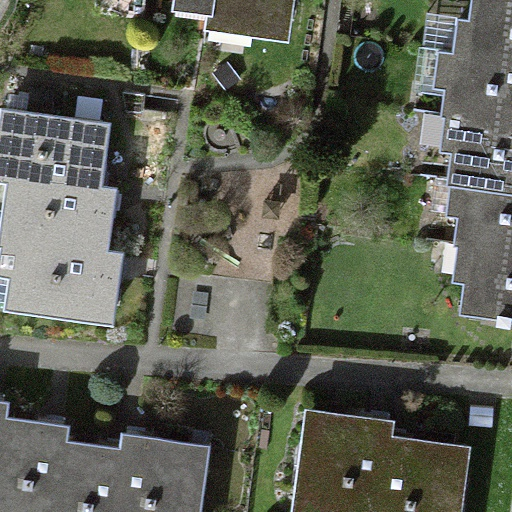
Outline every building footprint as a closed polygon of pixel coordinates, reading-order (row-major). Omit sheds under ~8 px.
[(208,0),(208,10),(286,18),(288,0),(208,0)] [(511,0),(478,0),(471,51),(454,49),(445,112),(463,115),(454,176),(468,178),(459,243),(474,245),(466,307),(511,312),(511,0)] [(118,191),(102,189),(108,145),(111,127),(2,112),(0,128),(0,173),(10,175),(1,236),(17,239),(8,302),(115,318),(123,265),(125,254),(109,252),(117,198),(118,191)] [(401,433),(390,432),(393,411),(383,409),(307,399),(291,511),(464,511),(474,443),(401,433)] [(128,435),(126,449),(117,448),(62,440),(64,426),(54,425),(1,417),(3,400),(0,400),(0,511),(197,511),(207,446),(143,437),(128,435)]
